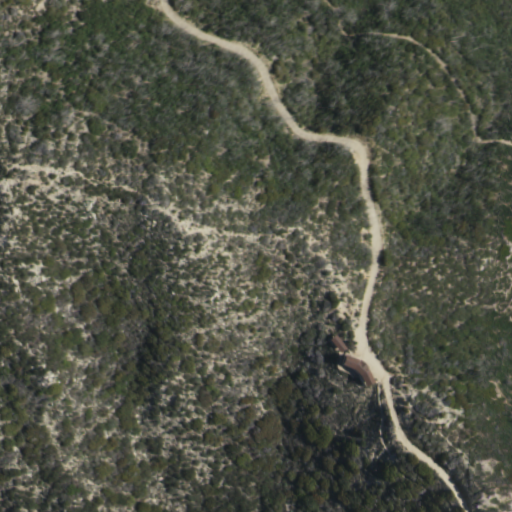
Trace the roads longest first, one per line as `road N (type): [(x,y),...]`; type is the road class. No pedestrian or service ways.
road 1 (track): [(382,377),(361,335),(358,304),(372,260),(350,156),(338,142),(303,138),(277,121),(245,61),(217,44),(180,37),(163,16),(165,0)]
road 2 (track): [(382,377),(400,431),(452,484),(466,511)]
